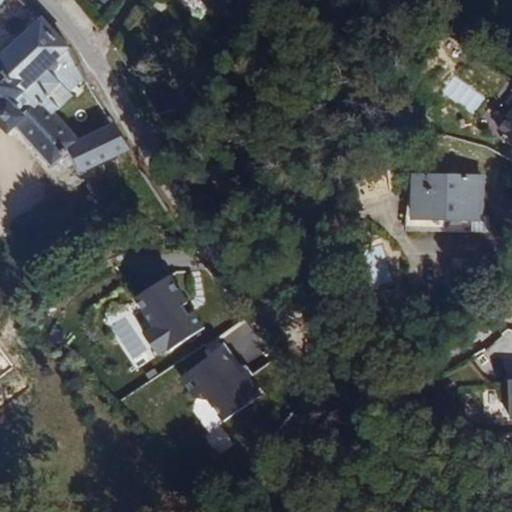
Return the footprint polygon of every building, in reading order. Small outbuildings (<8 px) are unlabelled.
[(203,0),(214,13),(230,0),(203,0)] [(42,20),(0,60),(0,105),(4,109),(14,101),(28,117),(18,125),(55,162),(70,149),(80,169),(127,148),(114,125),(81,140),(53,110),(67,95),(59,80),(77,64),(58,38),(42,20)] [(4,109),(0,112),(0,115),(12,130),(18,125),(28,117),(14,101),(4,109)] [(511,142),(511,116),(500,134),(511,142)] [(68,158),(48,167),(58,189),(78,180),(68,158)] [(483,178),(416,176),(415,216),(408,216),(408,229),(490,231),(490,217),(482,216),(483,178)] [(409,260),(407,281),(437,283),(438,262),(409,260)] [(202,329),(168,277),(133,299),(153,330),(143,336),(157,358),(202,329)] [(253,400),(220,351),(181,377),(214,426),(253,400)] [(499,417),(499,389),(461,390),(462,418),(499,417)]
